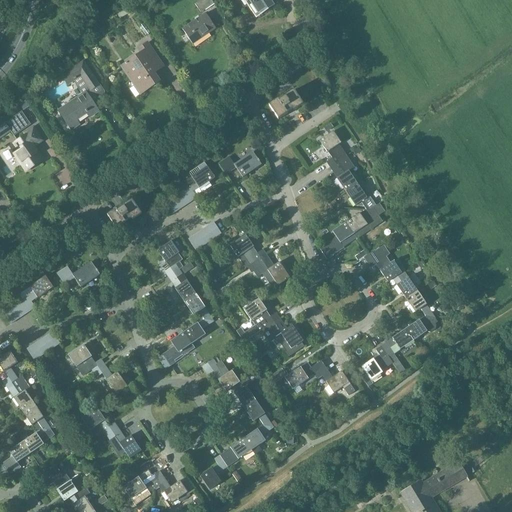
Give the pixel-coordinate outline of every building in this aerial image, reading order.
[(200,0),(194,4),(201,13),(214,4),(211,0),(200,0)] [(245,0),(257,16),(272,5),(268,0),(245,0)] [(124,5),(114,11),(120,20),(129,14),(124,5)] [(205,13),(182,29),(193,45),(216,29),(205,13)] [(139,27),(145,36),(150,33),(143,24),(139,27)] [(139,53),(120,66),(134,87),(138,84),(144,92),(160,82),(155,74),(164,67),(148,42),(136,49),(139,53)] [(83,61),(82,61),(60,76),(67,86),(80,78),(90,92),(100,85),(83,61)] [(85,91),(58,110),(71,130),(79,125),(76,121),(87,114),(89,117),(98,111),(85,91)] [(284,97),(285,98),(279,102),(278,100),(269,106),(278,120),(288,114),(287,113),(293,109),(294,111),(303,105),(294,91),(284,97)] [(26,101),(20,105),(23,110),(29,106),(26,101)] [(36,107),(40,114),(44,111),(40,104),(36,107)] [(0,139),(11,132),(14,135),(22,130),(13,117),(5,123),(0,126),(0,139)] [(324,128),(326,132),(333,127),(330,124),(324,128)] [(42,141),(33,127),(23,134),(24,135),(12,144),(16,150),(12,153),(22,167),(24,165),(28,171),(41,162),(34,151),(35,150),(33,147),(42,141)] [(326,162),(330,168),(347,156),(342,150),(343,149),(340,144),(341,144),(333,132),(319,141),(327,153),(328,153),(332,159),(326,162)] [(234,165),(228,157),(218,164),(226,175),(236,168),(243,178),(261,166),(253,153),(234,165)] [(330,168),(338,179),(343,175),(348,171),(349,172),(355,168),(347,156),(330,168)] [(189,173),(192,177),(180,185),(184,190),(192,201),(196,198),(197,198),(193,192),(199,188),(199,189),(215,179),(204,163),(189,173)] [(337,179),(346,193),(358,185),(349,172),(348,171),(343,175),(338,179),(337,179)] [(355,206),(361,203),(366,210),(368,212),(373,208),(366,199),(358,185),(346,193),(355,206)] [(184,190),(179,193),(187,205),(192,201),(184,190)] [(179,193),(174,196),(182,208),(187,205),(179,193)] [(174,196),(169,200),(177,212),(182,208),(174,196)] [(123,207),(123,208),(117,211),(116,210),(107,216),(117,230),(126,224),(126,223),(131,219),(133,221),(142,215),(132,200),(123,207)] [(177,212),(169,200),(163,203),(171,215),(177,212)] [(360,214),(346,223),(354,234),(367,225),(364,220),(375,212),(373,208),(368,212),(366,210),(360,214)] [(214,223),(209,226),(216,238),(221,234),(214,223)] [(236,231),(241,228),(237,223),(233,225),(236,231)] [(332,232),(336,238),(325,245),(333,256),(337,253),(338,253),(344,249),(343,248),(356,238),(354,234),(346,223),(342,225),(340,227),(332,232)] [(209,226),(203,230),(211,241),(216,238),(209,226)] [(203,230),(198,233),(206,244),(211,241),(203,230)] [(198,233),(194,237),(201,248),(206,244),(198,233)] [(250,266),(252,265),(266,256),(263,251),(263,250),(257,254),(253,248),(254,247),(250,242),(248,240),(246,236),(230,247),(237,258),(242,255),(250,266)] [(201,248),(194,237),(188,240),(196,251),(201,248)] [(165,263),(166,263),(170,268),(165,272),(168,278),(179,270),(171,258),(179,253),(171,242),(157,251),(165,263)] [(325,245),(320,249),(327,260),(333,256),(325,245)] [(376,265),(380,271),(386,267),(391,264),(386,257),(389,255),(384,246),(376,251),(375,251),(367,256),(364,258),(371,269),(376,265)] [(358,262),(364,258),(367,256),(364,250),(355,257),(358,262)] [(256,271),(258,269),(261,275),(263,274),(272,286),(276,283),(278,286),(290,278),(279,263),(274,266),(266,256),(252,265),(256,271)] [(57,274),(64,285),(74,278),(81,288),(100,276),(91,262),(72,275),(67,267),(57,274)] [(388,283),(393,279),(401,273),(393,262),(391,264),(386,267),(380,271),(388,283)] [(175,289),(184,303),(196,295),(186,281),(181,285),(177,279),(183,275),(179,270),(168,278),(176,289),(175,289)] [(396,286),(406,299),(417,292),(408,278),(406,279),(401,273),(393,279),(397,285),(396,286)] [(29,287),(19,295),(22,300),(30,311),(35,308),(31,302),(37,298),(38,299),(53,288),(45,276),(29,287)] [(433,282),(427,285),(431,291),(437,287),(433,282)] [(262,287),(252,294),(255,299),(265,292),(262,287)] [(415,313),(420,309),(426,317),(427,319),(432,315),(426,305),(417,292),(406,299),(415,313)] [(204,320),(205,320),(206,322),(211,318),(204,308),(205,308),(196,295),(184,303),(194,316),(199,313),(204,320)] [(260,315),(268,327),(279,319),(276,314),(270,317),(266,311),(267,311),(259,299),(243,310),(251,321),(260,315)] [(22,300),(17,303),(25,315),(30,311),(22,300)] [(17,303),(12,306),(20,318),(25,315),(17,303)] [(12,306),(7,310),(15,321),(20,318),(12,306)] [(15,321),(7,310),(2,313),(10,325),(15,321)] [(419,320),(406,330),(413,341),(424,334),(427,332),(430,333),(435,330),(436,326),(435,325),(437,323),(432,315),(427,319),(426,317),(420,321),(419,320)] [(198,323),(184,333),(192,344),(217,327),(213,322),(214,322),(211,318),(206,322),(205,320),(204,320),(198,324),(198,323)] [(268,327),(261,331),(269,344),(277,338),(289,357),(304,347),(301,343),(303,342),(292,326),(287,330),(282,323),(279,319),(268,327)] [(392,339),(381,347),(389,358),(394,354),(399,350),(413,341),(406,330),(392,339)] [(52,333),(47,336),(55,347),(60,344),(52,333)] [(174,347),(163,355),(171,366),(175,363),(176,363),(175,362),(195,349),(194,347),(192,344),(184,333),(171,342),(174,347)] [(47,336),(42,340),(50,351),(55,347),(47,336)] [(42,340),(37,343),(45,354),(50,351),(42,340)] [(37,343),(32,346),(40,358),(45,354),(37,343)] [(91,371),(93,373),(104,365),(101,360),(95,364),(91,358),(92,357),(88,352),(87,349),(84,345),(68,356),(82,377),(91,371)] [(40,358),(32,346),(27,350),(34,361),(40,358)] [(389,358),(381,347),(376,351),(380,356),(374,360),(373,359),(362,367),(371,381),(383,373),(379,368),(388,363),(386,360),(389,358)] [(249,352),(254,359),(259,356),(254,348),(249,352)] [(3,382),(7,387),(18,380),(18,379),(10,368),(18,363),(10,352),(0,358),(0,367),(4,373),(5,372),(9,378),(3,382)] [(413,356),(419,364),(426,360),(420,352),(413,356)] [(394,354),(389,358),(392,363),(398,359),(394,354)] [(163,355),(158,359),(165,370),(171,366),(163,355)] [(202,368),(206,373),(217,365),(213,360),(202,368)] [(317,380),(317,379),(314,374),(325,367),(321,362),(311,368),(307,363),(285,378),(293,390),(307,380),(309,382),(315,378),(317,380)] [(232,389),(243,381),(242,381),(239,383),(232,371),(229,373),(222,363),(217,366),(217,365),(206,373),(209,378),(215,374),(219,380),(218,381),(226,392),(232,389)] [(104,365),(93,373),(96,378),(102,374),(116,396),(128,388),(117,372),(112,376),(104,365)] [(401,365),(396,368),(400,374),(405,370),(401,365)] [(314,374),(317,379),(322,376),(326,382),(334,394),(343,388),(348,396),(355,392),(342,372),(332,378),(328,371),(325,367),(314,374)] [(282,369),(275,374),(279,379),(285,375),(284,373),(282,369)] [(256,381),(260,378),(256,372),(252,375),(256,381)] [(13,399),(23,412),(34,405),(25,391),(29,388),(22,376),(18,379),(18,380),(7,387),(14,398),(13,399)] [(235,395),(244,409),(256,401),(246,387),(247,387),(243,381),(232,389),(235,395)] [(264,426),(266,428),(271,424),(264,414),(256,401),(244,409),(253,422),(259,419),(264,426)] [(43,430),(44,432),(50,428),(43,418),(34,405),(23,412),(32,426),(37,422),(43,430)] [(97,409),(82,420),(89,431),(98,425),(107,437),(118,429),(114,423),(109,427),(105,421),(102,415),(100,413),(97,409)] [(258,430),(244,439),(252,450),(265,441),(261,436),(273,428),(271,424),(266,428),(264,426),(258,430)] [(20,439),(23,443),(30,454),(43,445),(43,443),(55,436),(52,432),(51,430),(50,428),(44,432),(43,430),(37,434),(36,433),(29,438),(26,435),(20,439)] [(118,429),(107,437),(110,441),(111,440),(119,454),(124,451),(125,453),(130,460),(142,452),(131,436),(125,440),(121,433),(118,429)] [(95,443),(91,438),(87,441),(91,446),(95,443)] [(231,449),(220,456),(227,467),(238,460),(252,450),(244,439),(230,448),(231,449)] [(0,465),(0,466),(2,465),(9,476),(21,468),(18,462),(30,454),(23,443),(19,445),(16,447),(9,452),(13,457),(0,465)] [(227,467),(220,456),(214,460),(218,465),(212,469),(200,477),(209,491),(221,483),(216,475),(227,467)] [(467,477),(457,461),(423,482),(421,480),(401,492),(412,511),(438,511),(431,499),(443,491),(467,477)] [(467,468),(472,474),(477,470),(473,464),(467,468)] [(2,465),(0,466),(0,473),(4,479),(9,476),(2,465)] [(36,468),(35,473),(39,478),(44,474),(39,467),(36,468)] [(64,502),(70,498),(81,490),(82,490),(74,478),(70,481),(63,470),(60,472),(56,467),(52,470),(55,475),(44,483),(48,488),(53,484),(57,490),(56,490),(64,502)] [(40,477),(44,483),(55,475),(52,470),(49,471),(46,474),(40,477)] [(155,490),(156,490),(152,484),(163,477),(159,471),(142,483),(139,477),(123,488),(131,499),(146,489),(152,485),(155,490)] [(244,483),(236,471),(232,474),(240,486),(244,483)] [(89,476),(85,480),(89,486),(94,482),(89,476)] [(163,477),(152,484),(156,490),(159,488),(162,493),(164,492),(172,504),(178,500),(180,503),(190,496),(188,493),(180,481),(171,488),(163,477)] [(73,505),(77,511),(91,511),(94,511),(85,497),(89,494),(86,488),(81,491),(81,490),(70,498),(74,504),(73,505)] [(95,502),(98,507),(107,501),(104,496),(95,502)] [(198,498),(193,501),(200,511),(205,508),(198,498)]
